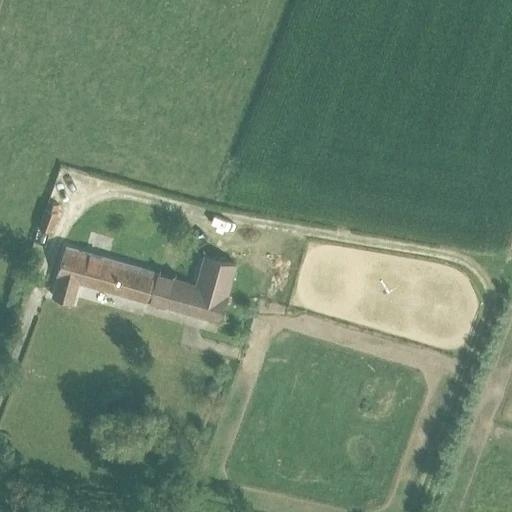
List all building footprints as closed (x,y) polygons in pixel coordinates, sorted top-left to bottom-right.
[(46,226),(56,228),(62,205),(52,202),(46,226)] [(25,254),(37,256),(45,208),(26,205),(21,236),(28,237),(25,254)] [(210,247),(201,279),(92,250),(73,244),(59,294),(78,300),(83,281),(192,311),(226,321),(235,289),(242,266),(210,247)] [(463,287),(469,270),(438,260),(433,278),(463,287)] [(258,335),(275,339),(291,281),(274,277),(258,335)]
